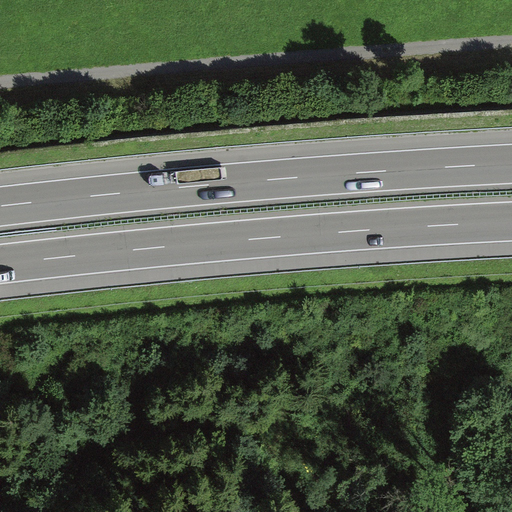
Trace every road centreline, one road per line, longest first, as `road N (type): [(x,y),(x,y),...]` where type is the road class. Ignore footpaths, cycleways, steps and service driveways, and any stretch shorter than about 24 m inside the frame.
road 1 (track): [(0,85),(511,38)]
road 2 (motorway): [(511,164),(0,206)]
road 3 (motorway): [(0,265),(511,223)]
